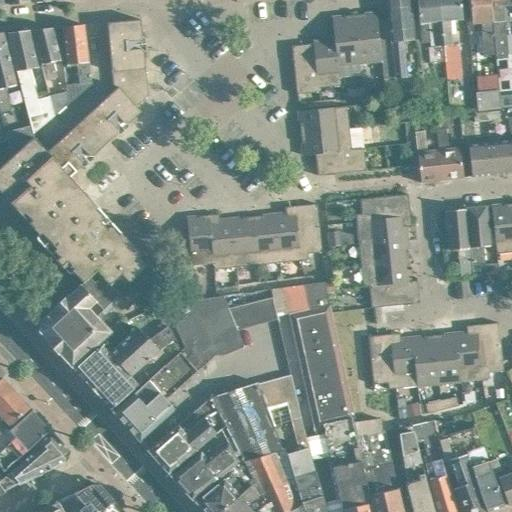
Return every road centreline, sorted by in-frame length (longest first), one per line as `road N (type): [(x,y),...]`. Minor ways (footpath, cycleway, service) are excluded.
road 1 (residential): [(511,188),(415,196),(427,316),(501,311)]
road 2 (secondary): [(115,453),(0,335)]
road 3 (unclassified): [(104,202),(219,92)]
road 4 (residential): [(0,24),(146,10)]
road 5 (unclassified): [(314,193),(219,92)]
